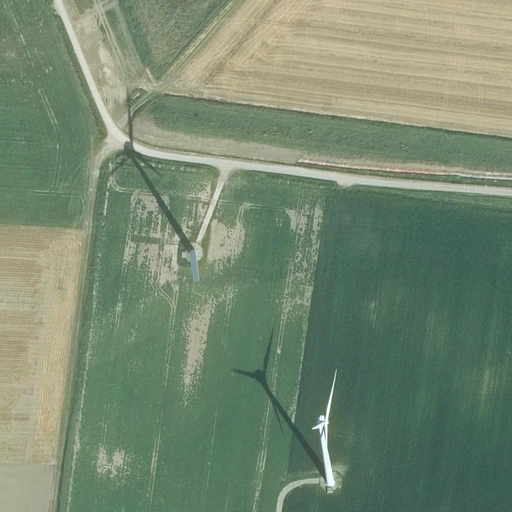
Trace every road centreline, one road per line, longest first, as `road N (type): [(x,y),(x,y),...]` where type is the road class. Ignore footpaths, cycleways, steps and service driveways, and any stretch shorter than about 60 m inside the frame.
road 1 (unclassified): [(511,192),(343,179),(130,145),(111,129),(57,0)]
road 2 (track): [(53,511),(98,161),(117,136)]
